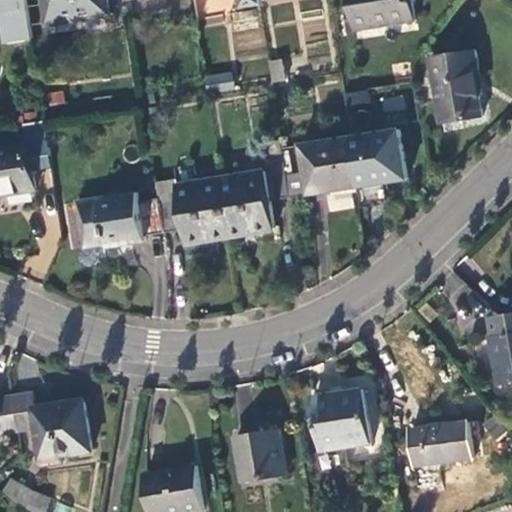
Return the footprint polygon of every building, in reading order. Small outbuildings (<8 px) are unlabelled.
[(0,0),(0,24),(3,24),(7,44),(35,40),(27,0),(0,0)] [(45,0),(50,26),(115,17),(112,0),(45,0)] [(418,0),(353,0),(358,30),(422,22),(418,0)] [(434,57),(445,125),(487,117),(493,108),(487,71),(483,50),(434,57)] [(285,59),(271,61),(275,85),(289,83),(285,59)] [(233,73),(207,77),(209,95),(236,91),(233,73)] [(373,90),(348,94),(350,106),(375,102),(373,90)] [(408,96),(385,99),(387,111),(410,108),(408,96)] [(48,121),(29,124),(31,141),(0,145),(0,198),(40,193),(35,159),(53,156),(49,124),(48,121)] [(410,127),(355,135),(362,189),(366,189),(368,206),(392,204),(395,198),(391,184),(420,181),(410,127)] [(362,189),(355,135),(306,143),(310,172),(290,176),(293,198),(316,194),(316,197),(362,189)] [(290,176),(287,162),(267,165),(268,169),(225,176),(234,240),(247,238),(282,232),(277,200),(293,198),(290,176)] [(161,199),(167,233),(189,231),(191,246),(234,240),(225,176),(181,183),(179,179),(159,182),(161,199)] [(152,236),(167,233),(161,199),(147,201),(145,191),(81,200),(89,250),(110,246),(111,249),(153,243),(152,236)] [(511,385),(511,313),(501,316),(498,312),(493,317),(496,337),(493,337),(496,355),(502,354),(507,386),(511,385)] [(502,354),(496,355),(502,387),(507,386),(502,354)] [(378,445),(370,388),(318,395),(326,453),(378,445)] [(38,391),(15,395),(22,433),(42,430),(47,455),(48,462),(66,460),(65,458),(77,457),(78,460),(104,457),(96,397),(41,404),(38,391)] [(0,436),(22,433),(15,395),(0,397),(0,396),(0,436)] [(470,421),(413,429),(418,468),(476,461),(470,421)] [(294,475),(287,428),(237,436),(244,484),(294,475)] [(66,464),(66,460),(48,462),(47,455),(40,455),(41,465),(66,464)] [(210,511),(202,463),(148,472),(154,511),(210,511)] [(14,479),(6,491),(26,509),(36,493),(14,479)] [(51,511),(54,501),(36,493),(26,509),(29,511),(51,511)]
